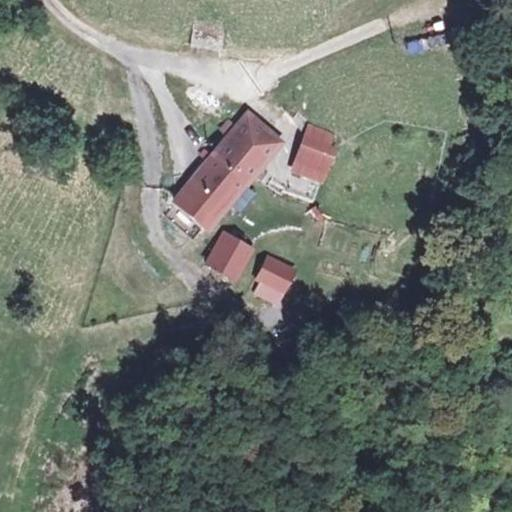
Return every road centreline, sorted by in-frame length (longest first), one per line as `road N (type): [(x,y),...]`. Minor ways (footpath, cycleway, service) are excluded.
road 1 (track): [(149,59),(217,78),(265,73),(377,24),(410,0)]
road 2 (residential): [(149,59),(41,0)]
